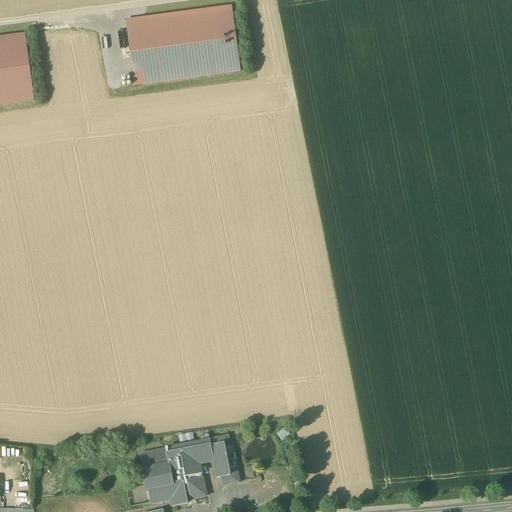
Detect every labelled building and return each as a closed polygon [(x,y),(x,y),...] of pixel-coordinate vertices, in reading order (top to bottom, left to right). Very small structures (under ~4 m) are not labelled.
[(130,51),(135,86),(240,72),(232,7),(133,20),(137,50),(130,51)] [(126,21),(130,51),(137,50),(133,20),(126,21)] [(0,37),(0,104),(34,100),(25,34),(0,37)] [(213,440),(214,445),(223,444),(229,476),(237,475),(231,442),(228,442),(227,437),(213,440)] [(180,447),(181,452),(214,445),(213,440),(180,447)] [(220,478),(229,476),(223,444),(214,445),(217,463),(215,464),(215,466),(214,466),(217,479),(220,478)] [(217,463),(214,445),(181,452),(186,477),(202,474),(201,468),(200,468),(200,465),(213,462),(214,466),(215,466),(215,464),(217,463)] [(206,496),(202,474),(186,477),(181,452),(180,447),(140,454),(143,469),(141,470),(145,491),(148,490),(150,505),(170,501),(171,507),(187,504),(185,493),(189,492),(189,494),(195,499),(206,497),(206,496)] [(220,478),(222,486),(239,482),(237,475),(229,476),(220,478)]
